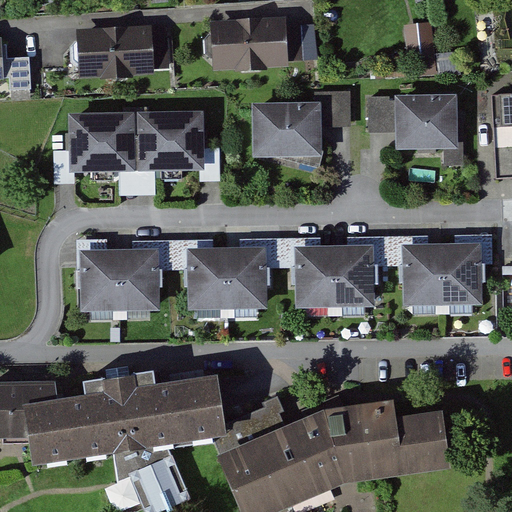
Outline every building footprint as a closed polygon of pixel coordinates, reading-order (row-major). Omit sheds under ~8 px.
[(303,20),(215,29),(219,72),(307,63),(303,20)] [(439,23),(407,25),(410,77),(441,75),(439,23)] [(155,26),(80,30),(82,79),(158,75),(158,69),(156,34),(155,26)] [(156,34),(158,69),(173,68),(172,33),(156,34)] [(6,59),(7,80),(12,79),(13,91),(36,90),(34,57),(6,59)] [(324,103),(324,128),(344,128),(355,128),(355,92),(319,92),(319,103),(324,103)] [(511,94),(496,96),(500,178),(511,177),(511,94)] [(398,132),(399,151),(448,150),(461,150),(461,127),(460,95),(398,96),(398,132)] [(384,133),(398,132),(398,96),(372,97),(373,133),(384,133)] [(254,104),(255,159),(325,158),(324,128),(324,103),(319,103),(254,104)] [(138,113),(140,173),(159,173),(204,172),(208,172),(207,148),(206,111),(138,113)] [(138,113),(70,114),(71,151),(71,174),(79,174),(123,173),(140,173),(138,113)] [(461,127),(461,150),(448,150),(448,167),(468,166),(467,127),(461,127)] [(204,172),(204,182),(215,182),(225,182),(224,148),(207,148),(208,172),(204,172)] [(71,151),(57,151),(58,185),(70,185),(79,185),(79,174),(71,174),(71,151)] [(159,196),(159,173),(140,173),(123,173),(123,197),(125,197),(142,196),(159,196)] [(460,245),(485,245),(485,266),(497,265),(496,235),(459,236),(460,245)] [(405,246),(433,246),(432,236),(351,238),(351,247),(377,247),(377,267),(405,267),(405,246)] [(244,249),(269,248),(270,269),(298,268),(298,248),(325,247),(325,238),(244,240),(244,249)] [(81,240),(81,251),(112,251),(111,239),(81,240)] [(136,250),(161,250),(162,271),(190,270),(189,249),(218,249),(217,240),(136,241),(136,250)] [(486,306),(485,266),(485,245),(460,245),(433,246),(405,246),(405,267),(406,307),(486,306)] [(378,308),(377,267),(377,247),(351,247),(325,247),(298,248),(298,268),(299,310),(378,308)] [(189,249),(190,270),(190,311),(270,310),(270,269),(269,248),(244,249),(218,249),(189,249)] [(81,251),(82,313),(162,312),(162,271),(161,250),(136,250),(112,251),(81,251)] [(35,459),(117,447),(119,479),(133,473),(148,511),(155,511),(192,498),(169,439),(214,432),(221,450),(245,511),(271,511),(352,480),(454,464),(445,406),(397,414),(394,398),(324,409),(292,422),(282,395),(267,400),(270,408),(226,425),(218,371),(159,380),(156,365),(84,375),(86,390),(58,395),(58,378),(0,379),(0,436),(32,435),(35,459)]
